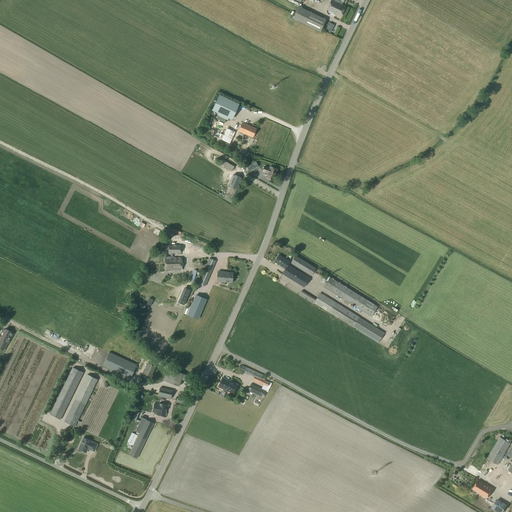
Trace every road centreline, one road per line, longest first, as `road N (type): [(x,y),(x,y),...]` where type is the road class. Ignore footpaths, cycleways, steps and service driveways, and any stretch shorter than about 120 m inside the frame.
road 1 (tertiary): [(218,348),(366,0)]
road 2 (unclassified): [(218,348),(455,465),(484,431),(511,428)]
road 3 (tertiary): [(142,508),(218,348)]
road 4 (unclassified): [(142,508),(0,439)]
